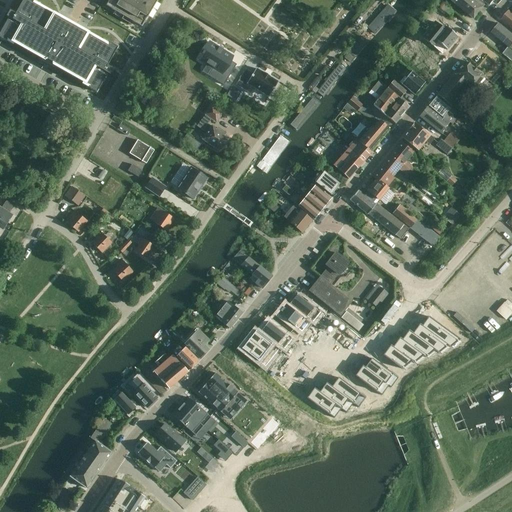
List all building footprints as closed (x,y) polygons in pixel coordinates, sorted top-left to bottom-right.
[(8,18),(0,32),(0,38),(6,42),(7,39),(23,48),(24,46),(30,49),(28,51),(45,60),(44,61),(45,61),(46,60),(52,63),(51,64),(52,65),(52,64),(68,73),(69,72),(75,75),(74,76),(89,85),(88,88),(96,93),(107,74),(109,76),(113,70),(107,66),(117,47),(109,43),(108,46),(92,37),(91,39),(85,35),(86,34),(53,15),(52,17),(47,14),(48,12),(32,3),(34,0),(33,0),(22,0),(15,14),(9,11),(6,17),(8,18)] [(108,0),(105,6),(123,16),(121,19),(122,19),(123,17),(141,27),(147,18),(152,10),(154,11),(155,11),(152,9),(157,1),(157,0),(108,0)] [(451,0),(474,19),(476,17),(484,7),(485,6),(485,5),(484,4),(479,0),(451,0)] [(454,12),(444,3),(438,10),(448,19),(454,12)] [(395,11),(388,5),(368,27),(375,34),(395,11)] [(511,29),(511,13),(508,11),(501,20),(511,29)] [(434,22),(422,37),(441,54),(442,53),(441,52),(444,48),(447,50),(457,37),(445,27),(443,29),(434,22)] [(511,34),(499,24),(491,33),(508,47),(511,49),(511,34)] [(367,41),(360,36),(344,57),(351,62),(367,41)] [(202,55),(199,60),(212,68),(208,75),(215,80),(223,85),(236,65),(229,61),(232,57),(209,43),(203,52),(202,52),(201,54),(202,55)] [(474,90),(485,78),(485,77),(465,61),(437,95),(452,107),(468,87),(473,91),(474,90)] [(345,69),(339,65),(317,93),(323,98),(345,69)] [(245,70),(236,85),(251,95),(255,89),(268,97),(278,82),(270,77),(264,73),(263,74),(255,69),(252,74),(245,70)] [(404,77),(399,82),(401,84),(415,95),(425,83),(411,72),(406,79),(404,77)] [(379,81),(371,90),(379,97),(377,100),(373,105),(385,116),(395,123),(395,124),(399,119),(395,116),(390,111),(391,109),(400,99),(387,88),(379,81)] [(393,81),(387,88),(400,99),(405,92),(406,92),(399,86),(393,81)] [(436,96),(427,107),(441,119),(443,117),(449,123),(451,124),(455,120),(459,116),(454,112),(451,108),(436,96)] [(352,97),(347,104),(348,105),(354,110),(357,112),(362,105),(353,98),(353,97),(352,97)] [(318,103),(312,98),(290,125),(296,130),(318,103)] [(391,109),(390,111),(395,116),(399,119),(409,107),(400,99),(391,109)] [(211,105),(204,115),(216,123),(223,114),(211,105)] [(424,110),(419,116),(440,134),(449,123),(443,117),(441,119),(427,107),(424,110)] [(216,131),(207,124),(210,121),(204,117),(197,126),(203,131),(199,137),(218,151),(227,139),(223,136),(224,134),(218,129),(216,131)] [(368,125),(355,139),(369,151),(381,136),(380,136),(388,127),(379,120),(374,127),(370,123),(368,125)] [(429,145),(432,141),(434,139),(414,123),(402,138),(418,151),(425,142),(429,145)] [(127,136),(130,131),(120,125),(117,130),(127,136)] [(349,141),(352,137),(346,131),(342,136),(349,141)] [(507,138),(500,132),(493,140),(500,146),(507,138)] [(450,133),(443,141),(452,148),(458,141),(450,133)] [(260,160),(257,167),(267,174),(271,169),(270,168),(289,143),(280,136),(261,161),(260,160)] [(355,140),(348,148),(364,161),(368,157),(371,154),(372,153),(371,152),(369,151),(355,139),(355,140)] [(146,164),(154,151),(137,140),(129,154),(146,164)] [(438,143),(437,145),(448,154),(452,148),(443,141),(441,140),(438,143)] [(389,154),(388,155),(415,177),(419,173),(412,167),(405,162),(411,155),(413,153),(400,141),(389,154)] [(348,179),(364,161),(348,148),(341,157),(333,166),(348,179)] [(495,153),(495,154),(503,162),(509,156),(500,148),(495,153)] [(371,176),(374,178),(375,179),(376,180),(386,188),(386,187),(393,178),(398,170),(405,175),(412,181),(415,178),(415,177),(388,155),(371,176)] [(300,162),(296,167),(297,167),(301,171),(305,166),(300,163),(300,162)] [(127,171),(138,177),(142,171),(131,165),(127,171)] [(193,199),(195,196),(205,181),(207,178),(190,168),(183,178),(175,189),(193,199)] [(442,168),(437,173),(446,181),(451,176),(442,168)] [(315,182),(315,183),(330,195),(338,185),(338,184),(323,172),(315,182)] [(307,176),(304,181),(309,185),(312,180),(307,176)] [(147,178),(142,186),(145,188),(150,180),(147,178)] [(159,198),(165,188),(151,178),(150,180),(145,188),(159,198)] [(367,192),(364,196),(368,199),(371,202),(372,203),(376,199),(378,201),(379,200),(388,190),(388,189),(386,187),(386,188),(376,180),(368,190),(367,191),(367,192)] [(296,182),(293,185),(298,190),(301,186),(296,182)] [(310,193),(325,206),(331,198),(316,186),(310,193)] [(456,186),(453,188),(463,197),(466,194),(456,186)] [(78,206),(85,197),(72,187),(65,196),(78,206)] [(457,212),(467,201),(460,195),(461,195),(452,187),(446,193),(456,201),(451,207),(457,212)] [(357,191),(349,200),(351,201),(367,214),(368,214),(400,239),(409,228),(432,247),(440,238),(423,224),(418,220),(409,213),(399,205),(394,211),(391,215),(390,215),(386,211),(385,210),(376,203),(375,203),(374,205),(372,203),(371,202),(368,199),(364,196),(359,192),(357,191)] [(320,212),(325,206),(310,193),(304,200),(320,212)] [(314,220),(320,212),(304,200),(298,207),(314,220)] [(0,217),(10,203),(6,201),(1,209),(0,208),(0,217)] [(271,201),(266,207),(275,213),(279,208),(276,205),(273,203),(271,201)] [(10,203),(0,217),(0,227),(4,230),(12,216),(9,214),(14,206),(10,203)] [(292,206),(283,217),(286,220),(290,223),(300,231),(302,233),(312,222),(299,211),(298,211),(292,206)] [(388,206),(385,210),(386,211),(390,215),(394,210),(388,206)] [(103,209),(100,213),(105,218),(109,213),(103,209)] [(165,231),(173,219),(157,209),(153,215),(158,218),(155,223),(165,231)] [(77,231),(86,221),(74,211),(69,217),(71,219),(67,223),(77,231)] [(453,223),(460,215),(456,212),(449,219),(453,223)] [(109,213),(105,218),(111,222),(114,217),(109,213)] [(435,222),(430,227),(439,235),(444,229),(435,222)] [(129,230),(123,237),(126,240),(132,233),(129,230)] [(102,253),(111,243),(100,232),(95,237),(97,240),(93,244),(102,253)] [(146,258),(154,247),(141,238),(137,244),(140,246),(136,251),(146,258)] [(128,239),(123,244),(128,248),(132,243),(128,239)] [(123,244),(118,249),(123,253),(127,249),(128,248),(123,244)] [(340,316),(351,302),(329,285),(347,263),(335,253),(325,265),(328,267),(319,277),(308,291),(340,316)] [(263,289),(272,277),(244,254),(236,262),(257,280),(255,283),(263,289)] [(122,280),(132,271),(122,259),(117,264),(119,266),(113,271),(122,280)] [(241,292),(230,283),(225,289),(229,293),(230,291),(237,297),(241,292)] [(239,283),(235,287),(240,291),(245,286),(239,283)] [(383,290),(372,304),(377,308),(388,294),(383,290)] [(292,300),(289,304),(313,322),(320,313),(296,294),(296,295),(294,294),(291,299),(292,300)] [(506,321),(511,314),(511,309),(511,308),(511,304),(507,300),(496,312),(506,321)] [(230,329),(242,313),(227,302),(215,316),(230,329)] [(285,305),(278,314),(301,332),(308,323),(285,305)] [(358,332),(363,325),(345,312),(341,319),(358,332)] [(419,324),(418,324),(450,347),(453,349),(461,342),(459,340),(459,339),(428,316),(421,325),(419,324)] [(264,323),(259,330),(263,333),(284,349),(291,340),(270,323),(268,326),(264,323)] [(410,331),(409,332),(438,353),(439,353),(441,354),(450,347),(418,324),(412,333),(410,331)] [(200,359),(209,350),(204,345),(209,340),(198,330),(185,344),(199,359),(200,359)] [(255,331),(248,340),(272,358),(279,349),(255,331)] [(401,339),(400,339),(427,359),(427,358),(429,360),(438,353),(409,332),(403,340),(401,339)] [(391,346),(391,347),(415,364),(418,366),(427,359),(400,339),(394,348),(391,346)] [(248,340),(241,349),(265,367),(272,358),(248,340)] [(177,357),(176,358),(190,370),(199,360),(186,348),(186,347),(177,357)] [(391,347),(384,356),(403,370),(404,370),(406,371),(415,364),(391,347)] [(179,364),(172,355),(168,359),(158,367),(153,371),(161,380),(169,389),(188,372),(180,363),(179,364)] [(234,355),(224,367),(244,384),(251,376),(257,381),(259,379),(263,382),(267,377),(246,360),(244,363),(234,355)] [(364,367),(364,368),(393,389),(400,380),(373,360),(372,361),(373,361),(367,369),(364,367)] [(358,376),(357,377),(384,397),(390,388),(393,390),(393,389),(364,368),(363,368),(364,369),(358,377),(358,376)] [(208,381),(207,382),(228,402),(237,392),(215,373),(213,375),(212,374),(207,379),(208,381)] [(137,378),(127,387),(134,395),(147,409),(148,410),(158,399),(142,383),(137,378)] [(326,383),(325,383),(358,407),(365,398),(338,378),(331,387),(326,383)] [(200,390),(198,393),(219,412),(228,402),(207,382),(205,384),(204,383),(199,389),(200,390)] [(314,388),(313,389),(346,413),(353,404),(358,407),(325,383),(319,392),(314,388)] [(313,389),(306,398),(334,418),(340,409),(346,413),(313,389)] [(121,394),(115,401),(129,414),(135,407),(121,394)] [(188,397),(180,406),(202,426),(210,417),(188,397)] [(300,401),(294,409),(311,421),(317,413),(300,401)] [(180,406),(172,415),(194,435),(202,426),(180,406)] [(87,489),(112,453),(103,446),(105,443),(101,441),(113,424),(104,418),(90,438),(94,441),(69,477),(70,478),(63,487),(74,494),(81,484),(87,489)] [(164,425),(154,436),(175,455),(186,443),(164,425)] [(235,432),(231,437),(244,448),(248,443),(235,432)] [(218,440),(213,445),(220,452),(225,446),(218,440)] [(146,443),(136,454),(154,470),(161,462),(170,470),(177,463),(160,448),(156,452),(146,443)] [(206,453),(202,457),(208,463),(212,459),(206,453)] [(197,478),(183,493),(192,500),(205,485),(197,478)] [(120,480),(99,511),(135,511),(145,497),(128,487),(129,485),(120,480)]
